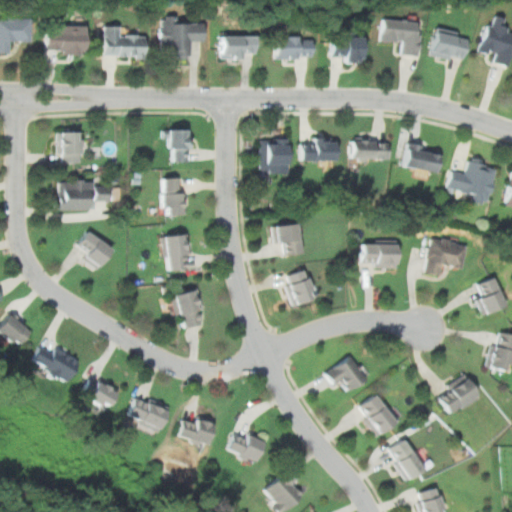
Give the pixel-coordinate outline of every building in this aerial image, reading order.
[(507,66),(511,50),(511,32),(503,30),(506,20),(487,14),(477,51),(490,55),(488,61),(507,66)] [(179,23),(179,15),(159,15),(158,57),(189,57),(189,40),(202,40),(202,23),(179,23)] [(0,52),(9,52),(9,41),(29,41),(29,16),(0,16),(0,52)] [(379,40),(399,41),(398,53),(416,55),(419,21),(380,18),(379,40)] [(44,19),(44,53),(83,53),(83,25),(60,24),(60,19),(44,19)] [(121,35),(121,26),(103,25),(102,56),(143,57),(143,35),(121,35)] [(461,60),(466,34),(433,28),(428,54),(461,60)] [(361,60),(361,32),(341,32),(341,40),(330,40),(330,60),(361,60)] [(218,57),(254,57),(254,35),(218,35),(218,57)] [(273,58),(309,58),(309,37),(273,37),(273,58)] [(186,129),(166,129),(166,161),(186,161),(186,129)] [(56,163),(78,163),(78,130),(56,130),(56,163)] [(333,136),(308,136),(308,144),(298,144),(298,159),(333,159),(333,136)] [(385,137),(349,137),(349,160),(385,160),(385,137)] [(286,173),(286,139),(257,139),(257,173),(286,173)] [(401,165),(432,172),(437,148),(406,142),(401,165)] [(468,201),(486,204),(492,169),(483,167),(485,159),(465,156),(462,173),(448,171),(445,188),(470,192),(468,201)] [(503,204),(511,206),(511,170),(510,170),(503,204)] [(160,214),(182,214),(182,176),(160,176),(160,214)] [(94,209),(94,200),(107,200),(107,180),(55,180),(55,209),(94,209)] [(299,252),(295,222),(274,224),(278,255),(299,252)] [(96,268),(111,246),(86,229),(77,243),(85,249),(80,257),(96,268)] [(185,233),(161,235),(165,270),(189,267),(185,233)] [(460,269),(466,244),(429,236),(421,271),(439,275),(441,265),(460,269)] [(394,239),(360,239),(360,266),(394,266),(394,239)] [(290,303),(311,298),(303,269),(283,275),(290,303)] [(505,298),(488,277),(477,286),(481,291),(472,299),(486,315),(505,298)] [(203,322),(195,289),(170,295),(178,328),(203,322)] [(0,320),(0,334),(15,347),(30,329),(8,311),(0,320)] [(511,347),(511,335),(496,331),(487,366),(506,371),(511,347)] [(42,341),(28,360),(62,384),(75,364),(42,341)] [(324,372),(334,387),(341,383),(346,391),(365,378),(349,355),(324,372)] [(78,393),(105,408),(116,388),(90,373),(78,393)] [(447,415),(476,395),(462,374),(433,394),(447,415)] [(354,408),(375,436),(396,419),(376,392),(354,408)] [(166,406),(133,394),(124,420),(156,432),(166,406)] [(175,439),(205,446),(211,422),(181,414),(175,439)] [(241,438),(232,434),(224,451),(252,463),(263,438),(244,430),(241,438)] [(405,480),(423,468),(402,438),(385,450),(405,480)] [(291,488),(297,482),(285,468),(259,492),(277,511),(279,511),(297,495),(291,488)] [(420,511),(444,511),(436,486),(414,493),(420,511)]
